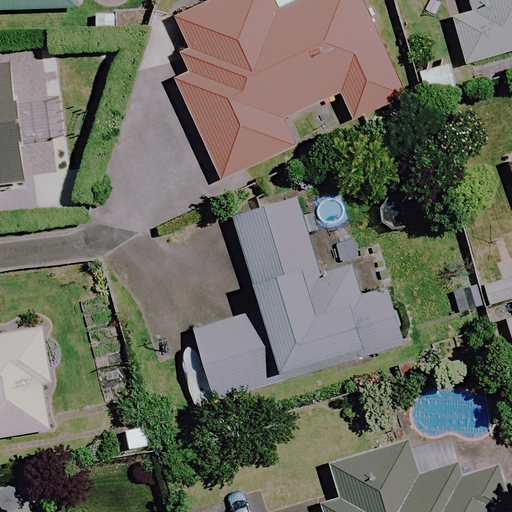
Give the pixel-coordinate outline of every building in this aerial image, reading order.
[(0,0),(0,11),(87,9),(86,0),(0,0)] [(407,100),(363,0),(313,0),(279,15),(272,0),(223,0),(179,19),(201,71),(182,79),(226,182),(298,150),(285,119),(344,94),(356,122),(407,100)] [(511,0),(472,0),(477,13),(456,19),(470,66),(511,53),(511,0)] [(0,185),(71,177),(62,103),(26,107),(22,68),(0,70),(0,185)] [(382,262),(321,279),(302,206),(239,223),(264,313),(198,331),(217,402),(280,385),(278,378),(405,344),(382,262)] [(0,440),(51,431),(43,388),(56,385),(45,329),(0,337),(0,440)] [(425,438),(333,460),(344,509),(330,511),(505,511),(496,473),(465,481),(461,463),(433,470),(425,438)]
